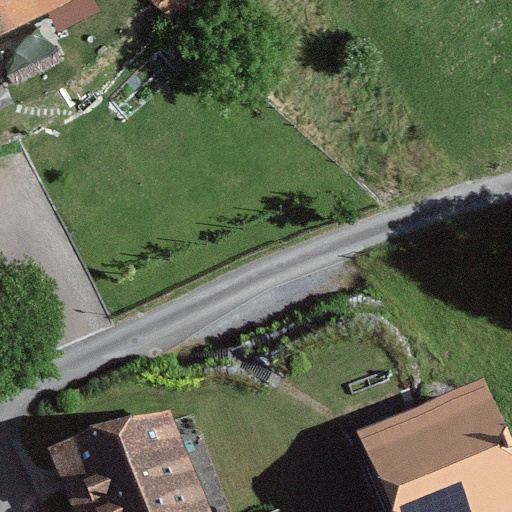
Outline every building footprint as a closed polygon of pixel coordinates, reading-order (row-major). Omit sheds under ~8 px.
[(0,0),(0,39),(74,0),(0,0)] [(164,0),(175,11),(185,0),(164,0)] [(511,511),(511,408),(509,398),(372,440),(394,511),(511,511)] [(210,511),(176,416),(66,456),(86,511),(210,511)] [(8,511),(6,503),(0,504),(0,511),(8,511)]
